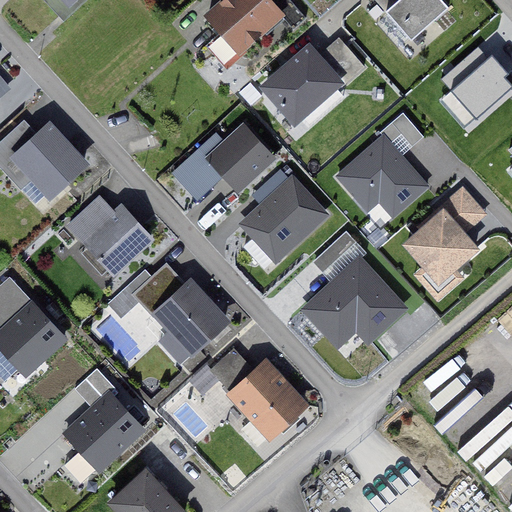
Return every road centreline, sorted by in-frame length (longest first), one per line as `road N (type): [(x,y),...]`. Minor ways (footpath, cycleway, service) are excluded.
road 1 (residential): [(354,417),(0,34)]
road 2 (residential): [(511,284),(354,417)]
road 3 (residential): [(354,417),(240,511)]
